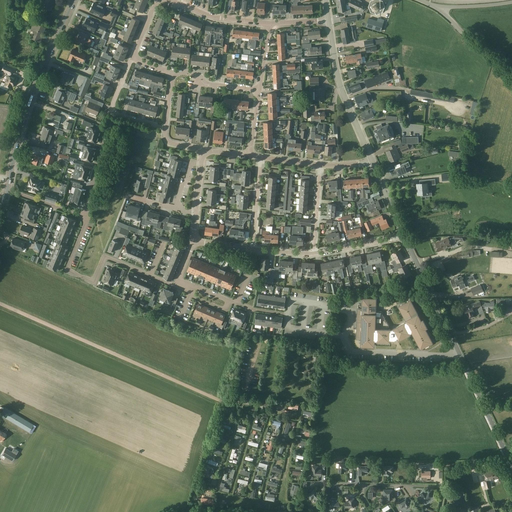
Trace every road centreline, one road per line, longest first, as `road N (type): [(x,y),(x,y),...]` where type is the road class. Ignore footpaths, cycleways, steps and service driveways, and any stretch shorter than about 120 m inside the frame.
road 1 (track): [(0,304),(216,399),(240,396),(254,353)]
road 2 (secondary): [(7,189),(17,131),(74,0)]
road 3 (residential): [(84,217),(69,271),(93,281),(104,256),(176,284)]
road 4 (tertiary): [(372,162),(338,83),(327,20)]
road 5 (tertiary): [(457,352),(404,236)]
road 6 (tertiary): [(511,466),(457,352)]
road 7 (residential): [(457,352),(351,352),(343,338)]
